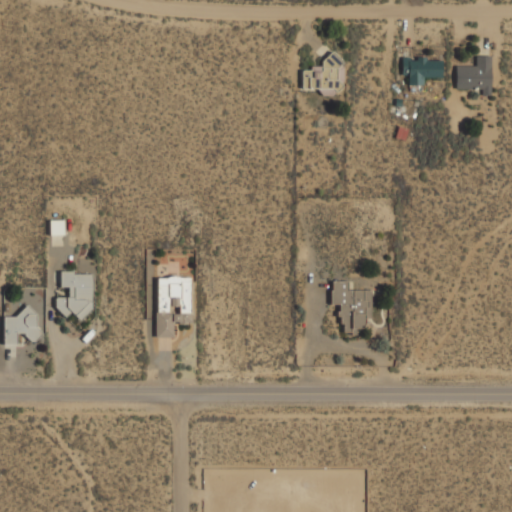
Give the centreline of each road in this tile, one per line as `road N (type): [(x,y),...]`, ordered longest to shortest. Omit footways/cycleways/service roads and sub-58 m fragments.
road 1 (tertiary): [(0,399),(511,399)]
road 2 (residential): [(115,0),(207,12),(511,10)]
